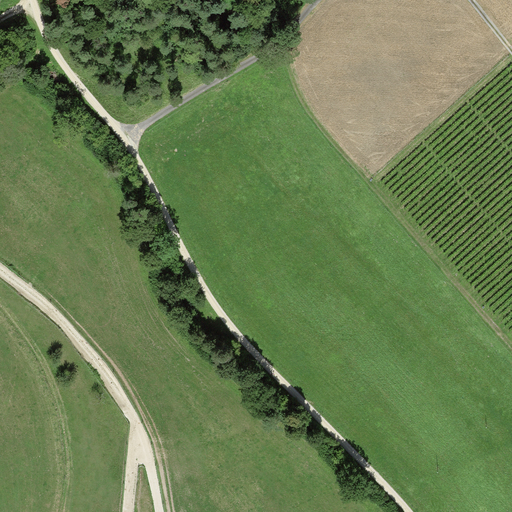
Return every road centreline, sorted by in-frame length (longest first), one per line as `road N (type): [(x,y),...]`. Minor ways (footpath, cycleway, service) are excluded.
road 1 (track): [(123,138),(224,319),(406,511)]
road 2 (track): [(274,46),(318,126),(511,348)]
road 3 (track): [(0,272),(52,313),(112,383),(140,439),(159,511)]
road 4 (track): [(123,138),(274,46),(317,0)]
road 5 (track): [(30,0),(80,86),(123,138)]
